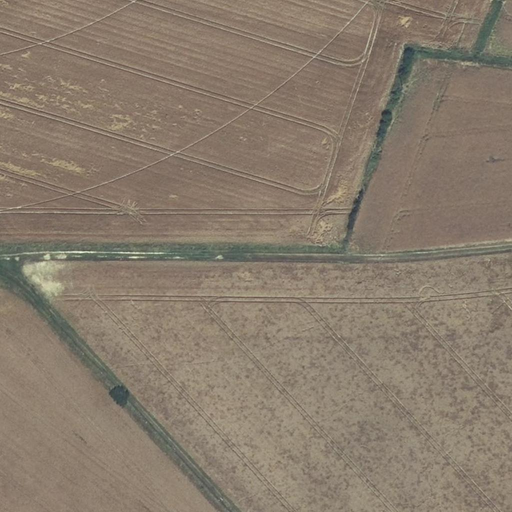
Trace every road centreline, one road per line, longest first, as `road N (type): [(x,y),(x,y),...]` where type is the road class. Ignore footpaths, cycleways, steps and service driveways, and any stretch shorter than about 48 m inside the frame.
road 1 (track): [(1,261),(42,253),(398,257),(511,246)]
road 2 (track): [(1,261),(231,511)]
